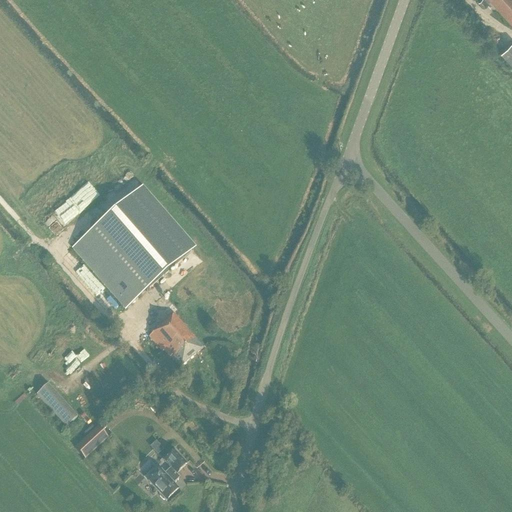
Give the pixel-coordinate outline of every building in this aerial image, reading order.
[(511,0),(489,0),(511,23),(511,0)] [(511,62),(511,41),(502,51),(511,62)] [(193,251),(140,190),(72,249),(125,310),(193,251)] [(81,193),(61,215),(69,222),(89,200),(81,193)] [(41,214),(49,207),(42,199),(34,206),(41,214)] [(49,227),(55,220),(51,216),(45,224),(49,227)] [(173,314),(177,310),(172,304),(164,311),(162,309),(148,321),(157,331),(149,338),(162,353),(165,350),(180,368),(203,349),(173,314)] [(62,348),(75,343),(70,331),(57,336),(62,348)] [(87,384),(101,399),(109,392),(95,377),(87,384)] [(78,418),(48,385),(36,396),(66,429),(78,418)] [(85,396),(81,399),(85,405),(89,402),(85,396)] [(108,441),(98,430),(75,451),(85,462),(108,441)] [(161,472),(149,483),(160,495),(160,497),(163,500),(165,500),(166,501),(178,490),(173,485),(180,478),(176,474),(186,465),(174,452),(164,462),(170,468),(164,475),(161,472)] [(134,480),(142,485),(146,479),(137,474),(134,480)]
